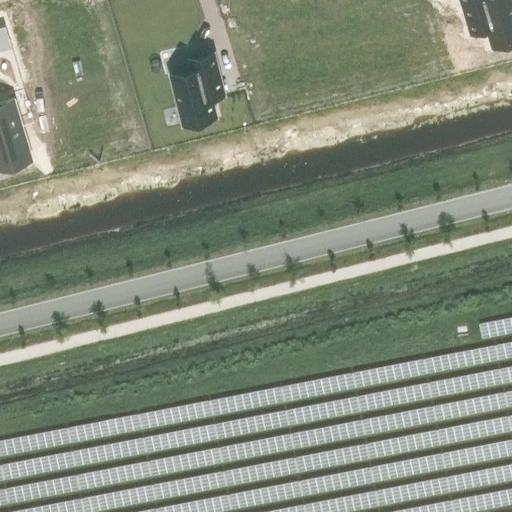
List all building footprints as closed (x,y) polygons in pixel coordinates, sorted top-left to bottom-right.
[(511,0),(459,0),(470,33),(487,28),(492,46),(511,40),(511,0)] [(55,2),(8,15),(14,37),(61,23),(55,2)] [(299,95),(334,85),(320,40),(323,40),(323,38),(287,49),(283,35),(256,25),(247,53),(291,68),(299,95)] [(170,73),(183,123),(217,115),(212,96),(214,95),(213,91),(223,88),(224,93),(225,93),(215,51),(188,57),(191,68),(170,73)] [(109,84),(78,92),(87,128),(97,125),(102,144),(132,136),(122,96),(113,98),(109,84)] [(13,98),(0,102),(0,155),(28,147),(13,98)]
